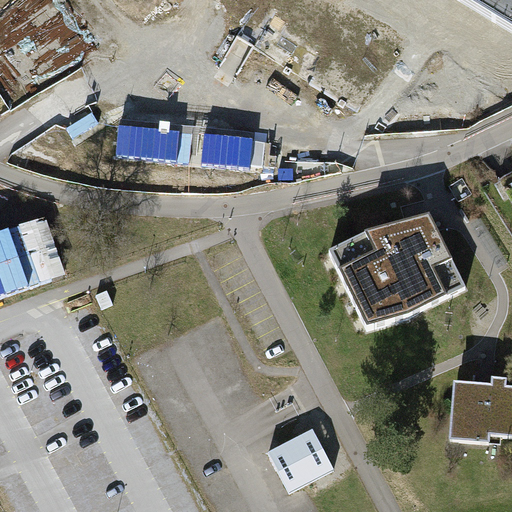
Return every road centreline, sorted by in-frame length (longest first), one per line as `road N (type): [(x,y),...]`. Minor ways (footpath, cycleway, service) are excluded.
road 1 (residential): [(0,173),(130,208),(244,209),(368,184),(511,129)]
road 2 (track): [(389,511),(252,254),(244,209)]
